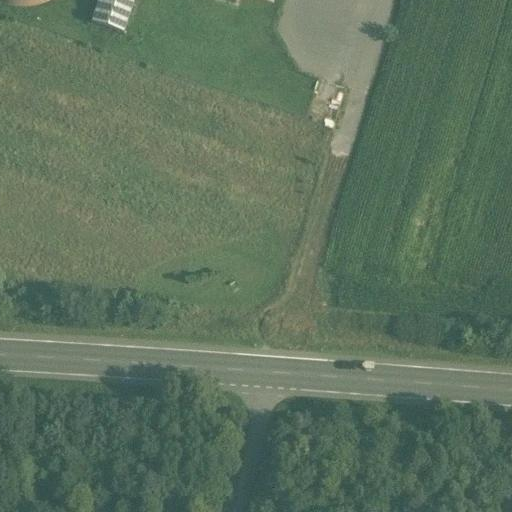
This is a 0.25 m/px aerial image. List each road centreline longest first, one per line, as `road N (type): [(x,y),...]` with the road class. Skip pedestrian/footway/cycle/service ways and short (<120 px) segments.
road 1 (primary): [(278,374),(0,357)]
road 2 (primary): [(511,392),(278,374)]
road 3 (unclassified): [(383,0),(339,157)]
road 4 (unclassified): [(278,374),(238,511)]
